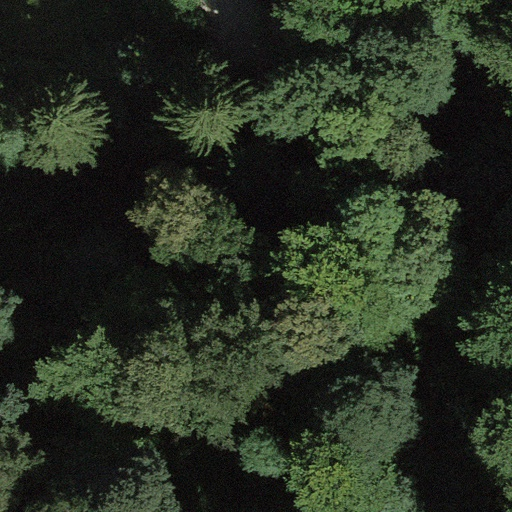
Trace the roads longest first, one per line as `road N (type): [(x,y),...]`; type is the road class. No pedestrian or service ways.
road 1 (track): [(511,44),(291,41),(227,12),(20,209),(0,209)]
road 2 (track): [(511,6),(366,43)]
